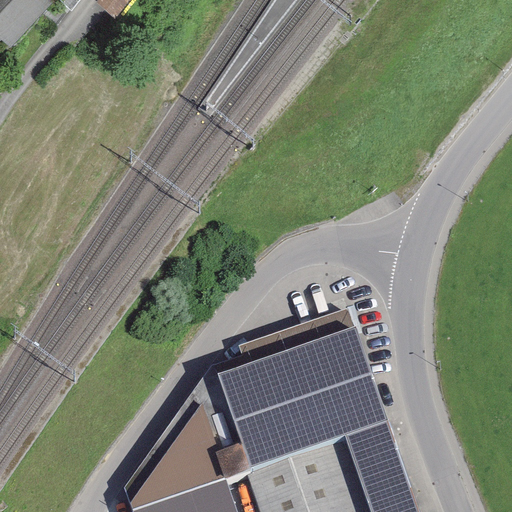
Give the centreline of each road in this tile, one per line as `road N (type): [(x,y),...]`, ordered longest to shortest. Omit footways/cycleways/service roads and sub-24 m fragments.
road 1 (residential): [(101,511),(206,353),(264,283),(293,260),(324,250),(416,258)]
road 2 (tertiary): [(416,258),(409,336),(415,391),(463,511)]
road 3 (tertiary): [(511,98),(439,191),(416,258)]
